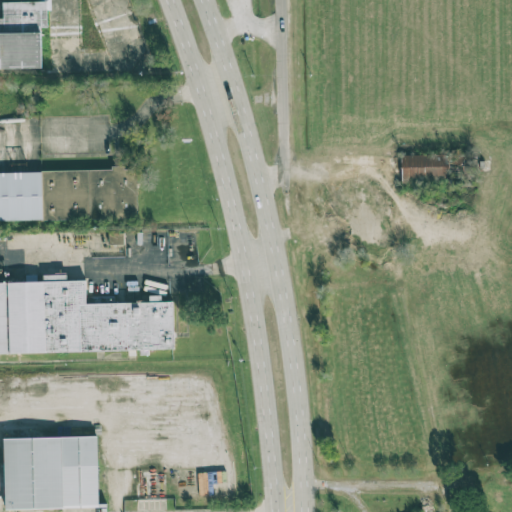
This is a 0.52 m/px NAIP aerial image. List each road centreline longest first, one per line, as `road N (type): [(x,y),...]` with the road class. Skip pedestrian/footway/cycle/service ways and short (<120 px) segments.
road 1 (primary): [(174,0),(234,180),(273,511)]
road 2 (primary): [(303,511),(293,355),(267,189),(212,0)]
road 3 (residential): [(282,0),(287,162),(267,189)]
